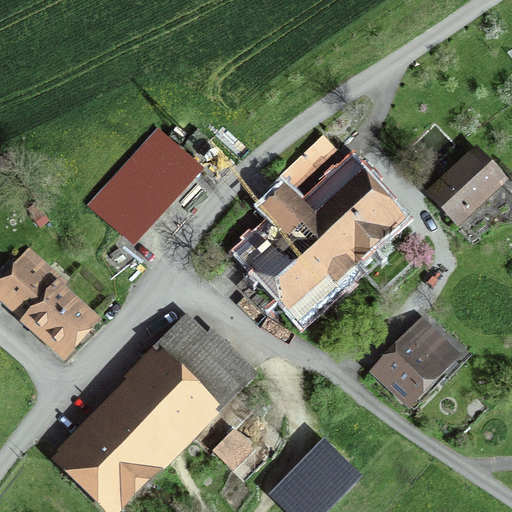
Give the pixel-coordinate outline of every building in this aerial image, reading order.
[(170,144),(157,133),(148,144),(170,144)] [(325,139),(279,175),(290,188),(335,151),(325,139)] [(94,207),(127,239),(185,180),(153,148),(94,207)] [(504,180),(476,152),(433,193),(461,222),(504,180)] [(353,180),(309,221),(347,262),(391,221),(353,180)] [(297,309),(347,262),(309,221),(283,193),(265,210),(290,236),(257,266),(297,309)] [(0,296),(62,352),(86,325),(52,294),(61,285),(30,257),(0,290),(0,296)] [(455,352),(424,324),(378,374),(409,403),(455,352)] [(244,386),(181,328),(138,373),(154,388),(89,457),(122,488),(200,404),(214,417),(244,386)] [(233,432),(213,451),(230,470),(251,450),(233,432)] [(332,453),(324,445),(268,501),(279,511),(331,511),(361,483),(356,477),(360,474),(335,449),(332,453)]
